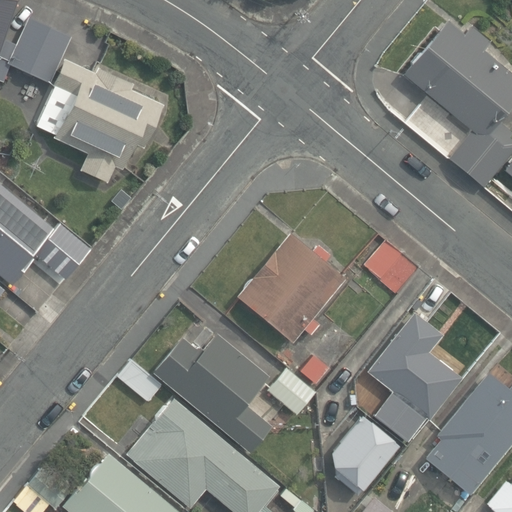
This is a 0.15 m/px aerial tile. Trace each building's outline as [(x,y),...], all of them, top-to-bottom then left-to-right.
[(0,0),(0,43),(12,1),(4,0),(0,0)] [(9,64),(48,82),(70,34),(29,15),(15,44),(5,39),(2,45),(0,51),(0,81),(3,83),(9,64)] [(443,19),(399,72),(467,129),(443,158),(477,187),(511,145),(511,139),(507,135),(510,132),(499,123),(511,106),(511,73),(481,48),(488,39),(471,25),(462,36),(443,19)] [(79,168),(105,181),(113,164),(122,169),(135,143),(141,146),(162,103),(129,87),(132,83),(97,66),(94,72),(64,58),(51,83),(56,85),(36,126),(55,135),(54,137),(87,153),(79,168)] [(511,157),(503,169),(511,176),(511,157)] [(0,275),(11,285),(36,255),(32,253),(54,227),(0,182),(0,275)] [(236,295),(292,342),(345,277),(289,231),(236,295)] [(394,293),(417,265),(384,238),(362,264),(378,278),(377,279),(394,293)] [(427,420),(460,377),(427,351),(441,334),(412,311),(365,371),(390,391),(372,414),(406,440),(423,418),(427,420)] [(152,371),(249,451),(270,424),(248,406),(271,378),(215,332),(202,348),(196,343),(194,346),(181,335),(152,371)] [(300,369),(315,381),(327,367),(313,355),(300,369)] [(116,374),(147,400),(161,383),(130,357),(116,374)] [(316,390),(284,366),(265,391),(296,416),(316,390)] [(423,456),(469,493),(511,440),(511,378),(506,386),(487,369),(434,434),(438,437),(423,456)] [(204,488),(233,511),(253,511),(277,483),(172,397),(154,420),(153,419),(124,454),(189,506),(204,488)] [(357,494),(396,445),(359,415),(327,456),(332,474),(357,494)] [(177,511),(178,511),(106,452),(79,485),(77,484),(60,504),(69,511),(177,511)] [(54,507),(68,491),(39,467),(11,500),(25,511),(40,511),(49,503),(54,507)] [(511,511),(511,478),(510,482),(504,478),(484,502),(496,511),(511,511)] [(300,498),(312,508),(323,496),(311,485),(300,498)] [(280,494),(294,505),(299,498),(286,487),(280,494)] [(357,511),(393,511),(372,494),(357,511)]
